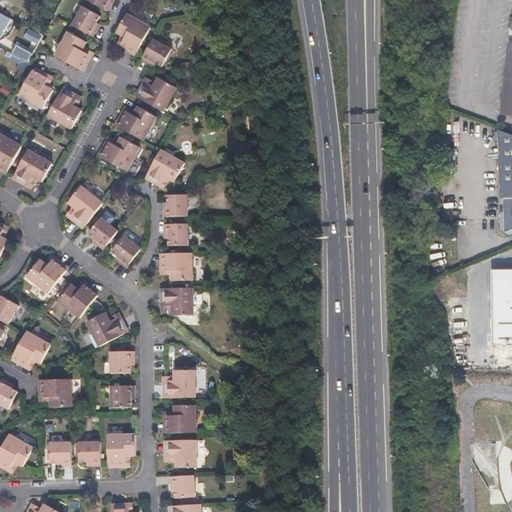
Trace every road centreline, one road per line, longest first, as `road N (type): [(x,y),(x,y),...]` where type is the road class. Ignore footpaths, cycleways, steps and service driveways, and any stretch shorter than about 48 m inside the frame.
road 1 (motorway): [(374,511),(362,38)]
road 2 (motorway): [(310,0),(328,109),(340,282),(339,459)]
road 3 (residential): [(123,292),(143,316),(149,484)]
road 4 (residential): [(108,80),(111,97),(38,226)]
road 5 (residential): [(149,484),(0,488)]
road 6 (unknown): [(511,234),(473,238),(470,138)]
road 7 (unknown): [(483,114),(463,95),(475,0)]
